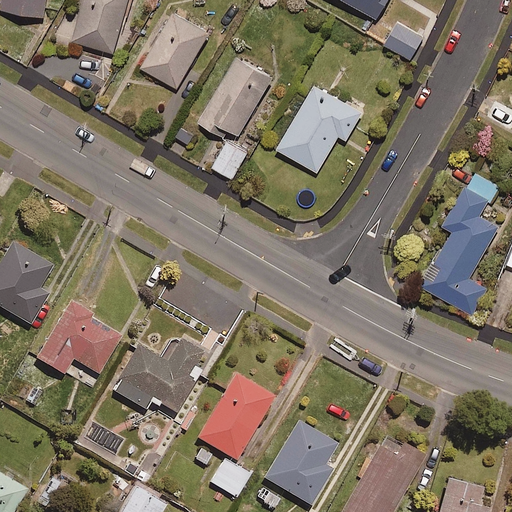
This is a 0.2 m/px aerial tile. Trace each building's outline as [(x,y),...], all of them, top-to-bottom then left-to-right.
[(35,0),(0,0),(0,8),(33,13),(35,0)] [(122,0),(78,0),(73,19),(62,16),(56,39),(67,42),(68,35),(111,47),(122,0)] [(353,0),(373,12),(380,0),(353,0)] [(207,24),(169,3),(137,61),(175,82),(207,24)] [(421,31),(392,14),(380,34),(409,52),(421,31)] [(272,67),(234,45),(195,115),(232,136),(272,67)] [(361,105),(311,76),(273,141),(315,166),(336,130),(344,134),(361,105)] [(239,148),(219,137),(204,166),(224,177),(239,148)] [(497,220),(477,209),(485,195),(489,198),(498,182),(474,168),(467,180),(463,178),(440,219),(451,224),(419,281),(470,310),(485,284),(467,274),(497,220)] [(48,259),(7,235),(0,247),(0,303),(27,319),(45,287),(35,282),(48,259)] [(89,307),(66,294),(32,351),(61,368),(70,353),(95,368),(117,331),(86,312),(89,307)] [(198,344),(173,331),(162,354),(133,339),(109,386),(144,404),(149,394),(174,407),(197,363),(191,359),(198,344)] [(270,389),(230,367),(194,432),(234,454),(270,389)] [(334,437),(294,414),(261,473),(308,500),(330,463),(322,459),(334,437)] [(387,511),(421,449),(382,427),(335,511),(387,511)] [(159,455),(147,449),(133,473),(146,480),(159,455)] [(248,469),(222,454),(208,479),(234,494),(248,469)] [(0,511),(5,511),(23,483),(0,469),(0,511)] [(480,481),(445,472),(434,511),(484,511),(487,503),(475,500),(480,481)] [(154,511),(163,499),(132,480),(113,511),(154,511)]
